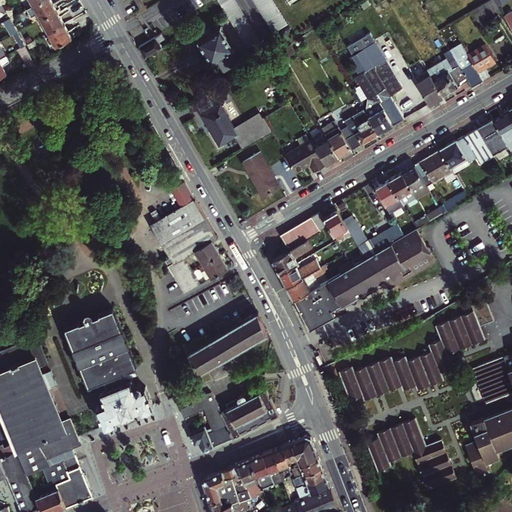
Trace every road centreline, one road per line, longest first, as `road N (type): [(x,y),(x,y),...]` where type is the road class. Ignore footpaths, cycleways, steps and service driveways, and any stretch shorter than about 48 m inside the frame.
road 1 (residential): [(236,244),(511,80)]
road 2 (secondary): [(236,244),(115,34)]
road 3 (secondary): [(317,413),(236,244)]
road 4 (residential): [(317,413),(186,468)]
road 5 (residential): [(115,34),(0,99)]
